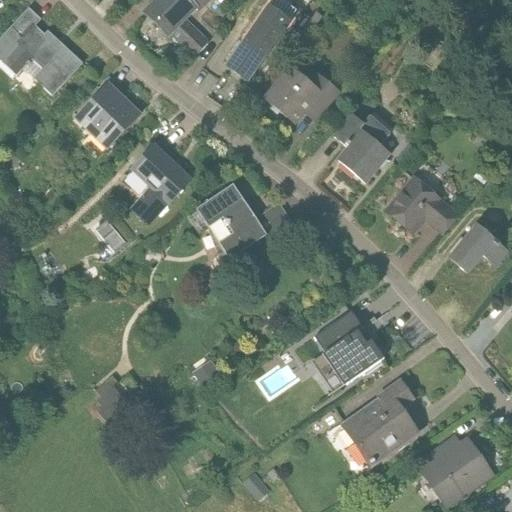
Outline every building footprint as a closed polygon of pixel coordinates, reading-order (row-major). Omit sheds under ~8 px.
[(157,0),(144,14),(167,38),(171,33),(179,42),(191,29),(183,21),(195,10),(183,0),(157,0)] [(183,0),(195,10),(198,12),(209,0),(183,0)] [(267,9),(227,66),(246,80),(258,63),(262,66),(291,25),(267,9)] [(33,80),(52,98),(68,80),(82,65),(47,33),(44,37),(34,28),(40,21),(28,10),(0,40),(0,62),(17,78),(31,61),(41,70),(33,80)] [(307,24),(289,48),(296,53),(314,29),(307,24)] [(191,29),(179,42),(196,57),(208,45),(191,29)] [(289,70),(276,85),(263,100),(294,126),(309,109),(320,118),(339,95),(318,77),(313,83),(294,67),(290,71),(289,70)] [(83,77),(77,83),(84,89),(89,83),(83,77)] [(74,121),(106,152),(138,118),(106,87),(74,121)] [(351,117),(346,123),(334,138),(348,150),(338,162),(365,185),(389,156),(378,148),(389,135),(369,118),(362,126),(351,117)] [(148,227),(176,196),(190,181),(153,148),(130,173),(146,189),(129,210),(148,227)] [(489,176),(481,170),(474,179),(481,185),(489,176)] [(414,179),(399,198),(386,214),(410,233),(421,219),(442,236),(458,216),(440,201),(414,179)] [(232,187),(196,212),(209,231),(223,221),(233,236),(219,246),(230,262),(266,237),(267,238),(290,222),(278,205),(256,221),(243,203),(232,187)] [(509,255),(476,228),(449,261),(466,275),(480,258),(495,271),(509,255)] [(351,314),(314,339),(346,385),(382,361),(371,344),(366,347),(357,334),(362,331),(351,314)] [(209,365),(194,375),(204,390),(219,380),(209,365)] [(102,409),(98,413),(115,432),(141,409),(129,397),(141,387),(130,374),(119,384),(113,377),(96,392),(101,398),(97,402),(103,408),(102,409)] [(399,385),(339,427),(368,470),(415,436),(397,411),(411,401),(399,385)] [(442,508),(469,488),(486,477),(465,447),(462,448),(454,437),(420,460),(425,467),(417,472),(442,508)] [(279,478),(272,470),(266,475),(273,483),(279,478)] [(269,494),(253,475),(242,484),(258,502),(269,494)]
